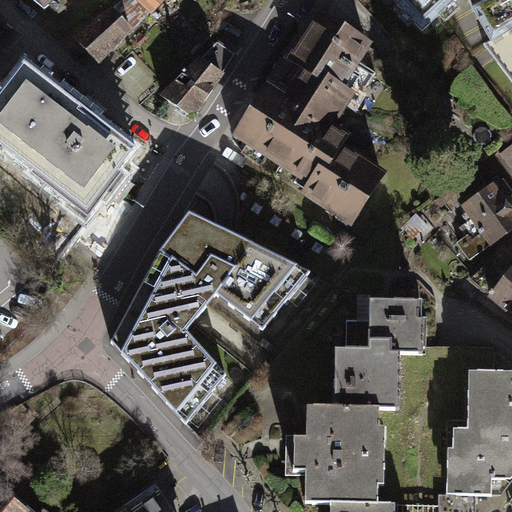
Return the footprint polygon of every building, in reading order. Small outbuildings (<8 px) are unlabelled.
[(44,0),(65,23),(90,0),(44,0)] [(123,0),(119,0),(83,30),(107,58),(145,27),(123,0)] [(386,0),(422,38),(463,0),(386,0)] [(511,0),(482,0),(485,5),(472,12),(489,43),(483,47),(511,83),(511,0)] [(282,97),(267,87),(232,142),(299,185),(300,183),(308,188),(300,200),(351,233),(387,178),(344,150),(351,140),(335,130),(353,103),(357,105),(377,74),(364,66),(375,49),(318,12),(284,64),(290,68),(279,86),(287,91),(282,97)] [(197,113),(228,68),(201,49),(170,94),(197,113)] [(19,61),(0,84),(0,144),(82,208),(130,145),(93,117),(19,61)] [(511,146),(500,155),(511,170),(511,146)] [(511,191),(503,179),(459,210),(468,222),(458,230),(464,238),(455,244),(469,263),(489,250),(491,252),(511,236),(511,191)] [(428,227),(416,215),(401,230),(413,242),(428,227)] [(110,348),(185,431),(225,381),(185,340),(217,303),(262,337),(310,278),(187,221),(157,260),(110,348)] [(511,256),(504,250),(469,281),(511,319),(511,256)] [(369,299),(369,351),(392,352),(391,364),(401,364),(426,364),(427,320),(423,320),(423,300),(369,299)] [(334,360),(333,420),(379,421),(400,421),(401,364),(391,364),(392,352),(369,351),(369,361),(334,360)] [(440,498),(439,511),(474,511),(475,504),(493,504),(493,488),(511,489),(511,488),(511,380),(469,380),(468,437),(455,437),(454,458),(449,457),(449,498),(440,498)] [(305,511),(378,511),(379,499),(385,499),(386,440),(379,440),(379,421),(333,420),(307,419),(306,452),(294,452),(293,483),(306,483),(305,511)] [(174,511),(161,483),(109,511),(174,511)] [(28,511),(0,489),(0,511),(28,511)]
